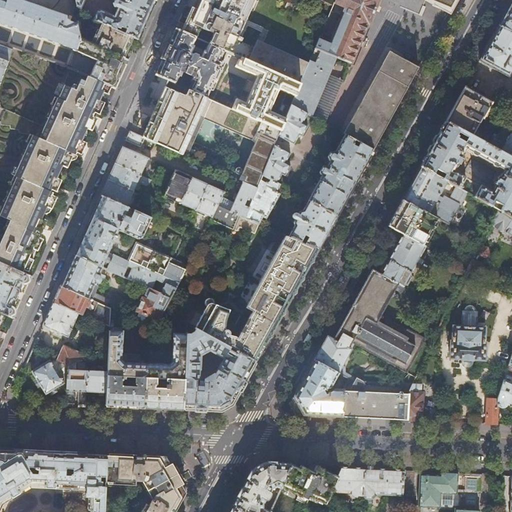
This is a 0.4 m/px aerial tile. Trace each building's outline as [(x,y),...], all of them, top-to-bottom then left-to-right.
[(0,0),(0,21),(72,48),(71,50),(95,61),(88,76),(107,84),(116,88),(119,81),(125,68),(128,60),(120,56),(80,38),(77,23),(67,19),(68,15),(24,0),(4,0),(5,1),(2,0),(0,0)] [(75,0),(77,7),(80,9),(84,0),(75,0)] [(120,0),(120,2),(116,0),(114,1),(113,4),(114,6),(117,8),(113,16),(100,10),(97,11),(93,21),(119,32),(121,27),(126,29),(124,34),(129,36),(138,39),(148,15),(155,0),(120,0)] [(205,0),(201,11),(193,8),(183,32),(196,37),(208,43),(227,51),(240,58),(249,61),(254,48),(237,41),(242,30),(238,28),(249,0),(205,0)] [(334,0),(332,7),(315,48),(316,49),(311,60),(310,60),(309,63),(300,84),(295,96),(292,105),(307,114),(310,116),(328,73),(335,57),(351,64),(368,23),(369,24),(379,0),(334,0)] [(511,0),(509,6),(498,25),(511,32),(511,0)] [(75,14),(77,23),(80,38),(120,56),(125,44),(129,36),(124,34),(119,32),(93,21),(75,14)] [(511,32),(498,25),(489,42),(479,60),(508,77),(511,70),(511,32)] [(192,45),(196,37),(183,32),(175,28),(171,39),(161,61),(154,75),(175,84),(179,76),(181,77),(183,73),(191,77),(189,81),(191,82),(188,89),(206,97),(212,82),(215,83),(222,67),(220,66),(227,51),(208,43),(205,50),(192,45)] [(258,41),(254,48),(249,61),(300,84),(309,63),(258,41)] [(0,106),(0,74),(10,46),(0,43),(0,124),(7,125),(7,128),(16,129),(16,132),(27,133),(31,135),(13,176),(16,177),(0,211),(0,215),(9,220),(2,236),(0,238),(0,263),(22,273),(25,265),(31,267),(34,260),(29,258),(32,251),(36,241),(32,240),(46,207),(51,209),(54,202),(50,200),(53,193),(51,191),(55,182),(60,184),(61,180),(57,178),(65,159),(70,161),(76,159),(78,156),(73,153),(75,149),(79,141),(81,142),(87,129),(89,130),(92,123),(86,120),(89,114),(95,116),(97,112),(102,102),(100,101),(107,84),(88,76),(84,74),(79,85),(74,83),(72,89),(60,84),(54,98),(53,97),(41,125),(0,106)] [(388,52),(343,134),(345,135),(372,150),(382,133),(418,68),(388,52)] [(300,84),(249,61),(240,58),(236,67),(256,76),(244,102),(235,98),(230,108),(249,116),(251,113),(252,113),(253,111),(259,114),(260,117),(263,119),(262,121),(281,130),(286,118),(268,110),(278,88),(295,96),(300,84)] [(343,80),(328,73),(310,116),(325,124),(343,80)] [(230,108),(206,97),(188,89),(185,88),(182,95),(164,87),(162,92),(149,122),(142,137),(144,138),(181,155),(200,112),(260,139),(243,182),(257,189),(263,174),(276,144),(279,135),(281,130),(262,121),(249,116),(230,108)] [(455,104),(445,122),(472,137),(487,145),(498,125),(485,117),(493,103),(464,87),(455,104)] [(303,122),(307,114),(292,105),(286,118),(281,130),(279,135),(294,143),(299,134),(302,135),(308,125),(303,122)] [(494,187),(492,191),(480,185),(474,196),(499,210),(511,218),(511,217),(511,158),(489,146),(487,145),(472,137),(445,122),(432,144),(420,166),(447,182),(456,186),(461,189),(462,187),(461,186),(466,177),(454,170),(457,167),(459,164),(460,164),(464,156),(463,156),(465,153),(464,153),(466,150),(472,153),(472,154),(472,155),(475,157),(477,157),(477,156),(492,164),(492,165),(492,166),(495,168),(497,168),(497,167),(503,170),(501,173),(499,176),(495,183),(495,184),(493,187),(494,187)] [(140,147),(144,138),(142,137),(129,132),(127,136),(125,140),(140,147)] [(493,139),(489,146),(511,158),(511,133),(510,132),(503,144),(493,139)] [(360,172),(372,150),(345,135),(335,152),(334,151),(331,152),(328,157),(329,160),(330,161),(327,166),(325,165),(323,166),(315,179),(319,181),(308,200),(336,216),(350,191),(360,172)] [(291,153),(276,144),(263,174),(277,182),(282,174),(285,175),(291,165),(286,162),(291,153)] [(119,153),(115,164),(140,175),(148,158),(122,147),(119,153)] [(151,180),(140,175),(115,164),(112,169),(108,180),(133,191),(138,182),(146,185),(149,185),(151,180)] [(447,182),(420,166),(412,182),(402,199),(437,218),(449,224),(459,204),(461,205),(467,193),(461,189),(456,186),(450,196),(445,194),(442,199),(438,197),(447,182)] [(180,204),(191,178),(175,171),(164,196),(180,204)] [(280,184),(277,182),(263,174),(257,189),(245,219),(258,224),(259,225),(263,216),(267,217),(280,193),(276,191),(280,184)] [(207,185),(191,178),(180,204),(195,211),(207,185)] [(126,207),(133,191),(108,180),(104,187),(100,196),(126,207)] [(245,219),(257,189),(243,182),(233,203),(221,198),(216,207),(245,219)] [(224,193),(207,185),(195,211),(211,218),(216,207),(221,198),(224,193)] [(150,218),(126,207),(100,196),(89,222),(74,255),(103,268),(121,276),(126,266),(130,268),(125,278),(145,287),(165,296),(170,286),(175,288),(186,267),(136,244),(128,262),(108,252),(118,230),(138,239),(141,237),(150,218)] [(437,218),(402,199),(396,210),(387,226),(403,234),(422,245),(437,218)] [(327,233),(336,216),(308,200),(303,210),(300,211),(299,214),(297,213),(295,213),(294,213),(292,214),(292,216),(293,217),(296,219),(294,222),(295,225),(289,237),(318,249),(327,233)] [(511,218),(499,210),(490,224),(503,232),(505,229),(511,233),(511,218)] [(144,239),(153,219),(150,218),(141,237),(144,239)] [(235,226),(254,235),(258,226),(239,218),(235,226)] [(425,247),(422,245),(403,234),(395,249),(388,263),(385,262),(381,269),(383,270),(381,274),(373,269),(370,273),(353,304),(349,310),(343,306),(330,329),(313,359),(337,373),(348,379),(342,389),(342,416),(359,417),(383,418),(407,420),(408,394),(402,394),(402,392),(401,392),(401,388),(364,387),(364,381),(356,377),(355,378),(344,372),(344,368),(341,366),(351,349),(349,348),(352,342),(406,373),(425,339),(381,313),(398,283),(403,286),(405,283),(407,284),(412,276),(409,275),(417,262),(420,264),(422,260),(419,258),(425,247)] [(288,304),(309,265),(318,249),(289,237),(286,236),(245,307),(252,311),(231,348),(237,351),(256,361),(288,304)] [(103,268),(74,255),(68,267),(60,286),(110,309),(118,312),(124,300),(111,294),(108,300),(92,292),(94,288),(95,288),(98,287),(100,284),(102,285),(106,278),(100,275),(103,268)] [(0,312),(3,313),(13,318),(15,314),(15,311),(14,308),(12,306),(10,305),(16,291),(19,284),(23,285),(25,285),(27,284),(29,282),(32,277),(22,273),(0,263),(0,312)] [(58,291),(53,302),(78,313),(109,326),(110,309),(60,286),(58,291)] [(153,329),(170,298),(165,296),(145,287),(134,310),(137,311),(136,312),(146,317),(143,324),(153,329)] [(68,336),(78,313),(53,302),(42,325),(68,336)] [(477,311),(475,311),(475,310),(474,307),(472,306),(470,305),(468,306),(466,308),(465,310),(464,310),(463,325),(453,325),(451,340),(450,340),(449,358),(462,358),(462,362),(473,362),(473,359),(485,360),(486,341),(485,341),(485,326),(476,326),(477,311)] [(190,381),(190,388),(183,387),(183,388),(183,408),(208,410),(221,410),(232,404),(243,383),(256,361),(237,351),(233,358),(226,354),(229,347),(195,329),(194,329),(193,332),(189,334),(185,334),(185,335),(184,379),(188,380),(190,381)] [(144,407),(146,365),(146,364),(137,364),(134,361),(126,361),(123,363),(119,360),(120,331),(109,331),(107,371),(106,392),(105,405),(123,406),(144,407)] [(183,387),(184,380),(184,379),(185,335),(173,334),(171,362),(168,365),(166,365),(164,363),(155,362),(152,364),(146,364),(146,365),(144,407),(164,408),(183,408),(183,388),(183,387)] [(67,365),(88,356),(63,345),(56,360),(67,365)] [(323,389),(330,386),(337,373),(313,359),(305,374),(289,403),(292,408),(296,414),(318,415),(342,416),(342,389),(333,389),(333,390),(324,393),(323,389)] [(63,383),(49,360),(43,363),(41,361),(36,364),(38,366),(31,370),(45,393),(51,390),(53,392),(58,389),(57,387),(63,383)] [(67,370),(67,365),(56,360),(55,363),(60,366),(63,370),(67,370)] [(106,392),(107,371),(90,371),(90,366),(87,366),(87,370),(87,391),(96,392),(106,392)] [(87,391),(87,370),(67,370),(66,403),(69,403),(70,403),(75,403),(75,393),(72,393),(73,391),(78,391),(78,404),(82,404),(86,404),(87,391)] [(511,384),(511,383),(511,377),(505,374),(497,399),(497,400),(497,405),(499,407),(500,408),(502,408),(504,408),(505,407),(507,405),(511,406),(511,384)] [(408,392),(408,394),(407,420),(421,420),(422,393),(419,393),(420,385),(411,385),(408,392)] [(496,424),(497,405),(497,400),(487,398),(485,424),(496,424)] [(94,511),(103,511),(106,455),(97,455),(85,454),(74,453),(62,453),(51,452),(35,452),(23,451),(19,451),(8,450),(2,450),(0,449),(0,508),(2,503),(29,486),(86,488),(86,491),(85,491),(85,495),(88,495),(87,508),(94,511)] [(166,458),(106,455),(103,511),(172,511),(184,491),(175,474),(166,458)] [(281,487),(291,464),(277,463),(264,463),(253,469),(245,484),(232,506),(244,511),(245,511),(247,509),(251,511),(269,511),(263,509),(262,504),(264,501),(265,501),(267,500),(268,499),(269,497),(270,496),(270,494),(270,493),(269,491),(270,488),(276,487),(280,489),(281,487)] [(292,464),(291,464),(281,487),(283,487),(285,490),(289,490),(291,493),(296,492),(299,495),(297,500),(306,504),(310,496),(325,503),(331,491),(338,476),(319,467),(316,465),(313,471),(300,465),(299,467),(292,464)] [(342,467),(338,476),(331,491),(349,492),(353,498),(353,502),(360,502),(360,498),(363,499),(363,468),(350,467),(342,467)] [(383,469),(363,468),(363,499),(365,499),(365,503),(369,503),(370,503),(371,499),(375,496),(375,494),(402,495),(403,470),(383,469)] [(457,494),(458,473),(440,472),(440,476),(428,475),(420,474),(418,506),(440,507),(441,493),(457,494)]
